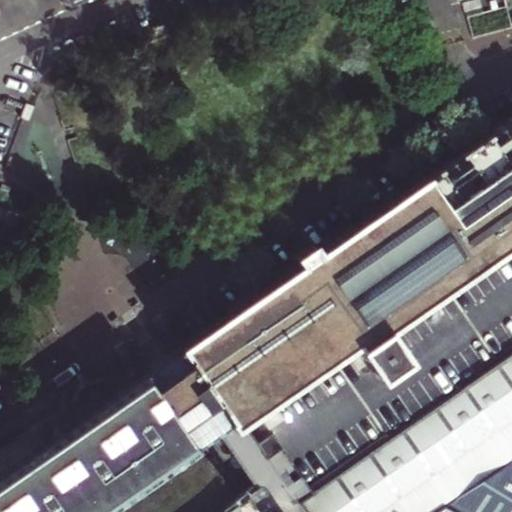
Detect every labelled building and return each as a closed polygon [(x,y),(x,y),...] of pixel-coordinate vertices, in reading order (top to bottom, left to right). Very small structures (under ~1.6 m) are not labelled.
[(474,40),(511,27),(503,3),(466,16),(474,40)] [(22,119),(32,123),(38,106),(29,102),(22,119)] [(511,161),(511,115),(425,177),(446,207),(511,161)] [(511,161),(446,207),(425,177),(318,252),(312,243),(301,250),(291,257),(298,266),(201,333),(176,351),(232,430),(242,423),(354,346),(378,381),(406,361),(386,332),(511,244),(511,161)] [(0,218),(8,221),(9,224),(11,225),(13,226),(16,227),(18,226),(21,225),(23,224),(24,221),(25,219),(24,217),(24,214),(22,212),(20,211),(18,210),(15,209),(13,210),(0,205),(0,218)] [(150,369),(142,375),(194,451),(217,435),(253,488),(232,503),(238,511),(311,511),(302,497),(310,492),(268,431),(254,441),(242,423),(232,430),(176,351),(170,355),(160,362),(150,369)] [(434,511),(511,460),(511,352),(410,423),(310,492),(302,497),(311,511),(434,511)] [(194,451),(142,375),(69,426),(0,475),(0,511),(176,511),(153,479),(194,451)] [(511,511),(511,460),(434,511),(511,511)] [(238,511),(232,503),(219,511),(238,511)]
